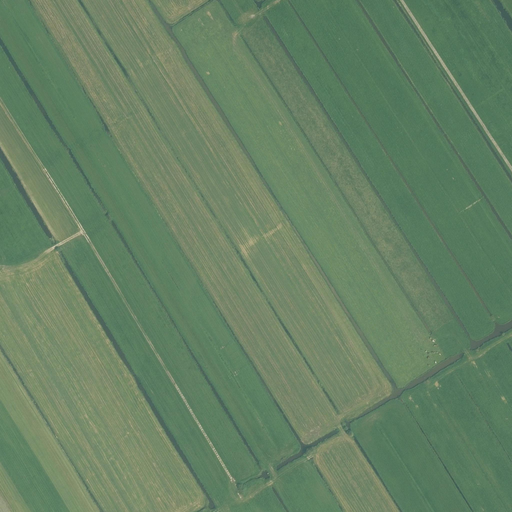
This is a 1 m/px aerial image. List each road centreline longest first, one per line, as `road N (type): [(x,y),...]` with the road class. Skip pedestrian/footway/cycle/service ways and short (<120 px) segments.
road 1 (track): [(0,97),(236,487)]
road 2 (track): [(401,0),(511,169)]
